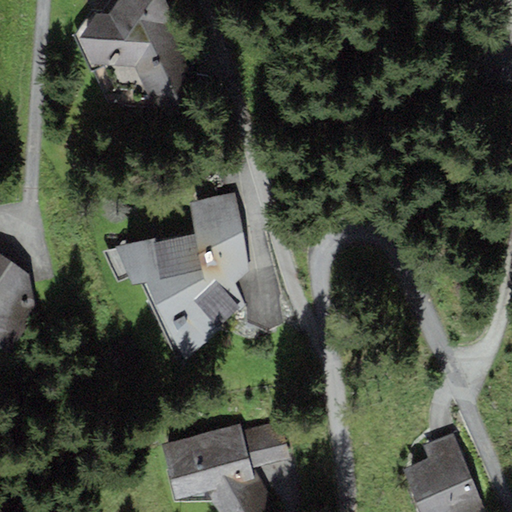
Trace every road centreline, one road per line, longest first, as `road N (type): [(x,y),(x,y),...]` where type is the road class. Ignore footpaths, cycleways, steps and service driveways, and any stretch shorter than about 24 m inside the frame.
road 1 (residential): [(315,337),(312,269),(323,242),(345,230),(384,242),(511,511)]
road 2 (residential): [(315,337),(285,271),(200,0)]
road 3 (residential): [(347,511),(343,456),(315,337)]
